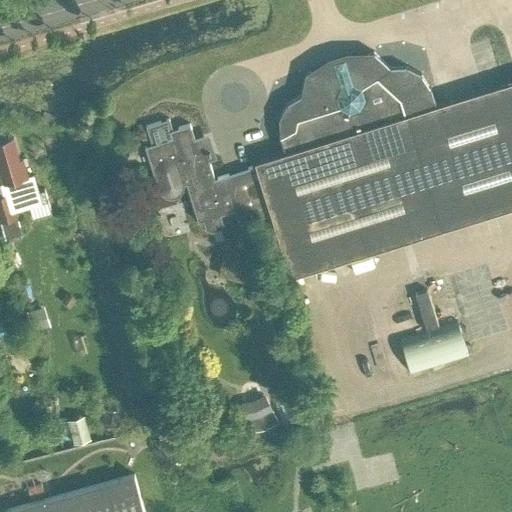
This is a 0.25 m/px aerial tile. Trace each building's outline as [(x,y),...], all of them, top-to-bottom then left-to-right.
[(511,204),(511,77),(434,102),(429,85),(420,71),(405,64),(389,64),(372,49),(358,61),(323,72),(305,70),(300,93),(286,102),(278,116),(279,133),(284,149),(254,159),(265,193),(291,275),(511,204)] [(267,213),(252,165),(214,177),(204,145),(197,147),(189,123),(172,128),(169,117),(146,124),(152,142),(146,144),(150,159),(151,158),(152,162),(152,165),(152,168),(158,188),(160,190),(162,193),(164,194),(167,195),(171,195),(174,195),(178,193),(180,191),(182,188),(183,184),(183,182),(186,181),(198,219),(203,218),(205,226),(211,229),(219,226),(222,221),(220,213),(234,208),(239,221),(267,213)] [(0,181),(3,191),(0,191),(0,219),(5,236),(22,232),(15,208),(41,200),(32,170),(27,171),(22,154),(18,155),(13,135),(0,138),(0,181)] [(233,251),(229,249),(224,247),(218,273),(244,279),(244,278),(245,273),(245,269),(244,265),(242,260),(240,257),(237,253),(233,251)] [(426,327),(438,323),(427,288),(415,292),(426,327)] [(38,305),(27,309),(33,329),(50,324),(49,319),(43,321),(38,305)] [(399,337),(410,372),(468,353),(457,317),(399,337)] [(181,354),(185,360),(193,361),(199,356),(200,349),(195,343),(188,342),(182,346),(181,354)] [(266,389),(242,398),(248,428),(264,425),(280,417),(266,389)] [(103,406),(101,420),(115,422),(117,408),(103,406)] [(84,413),(67,418),(73,441),(90,436),(84,413)] [(0,511),(144,511),(132,470),(0,508),(0,511)] [(41,482),(27,486),(30,496),(44,492),(41,482)]
